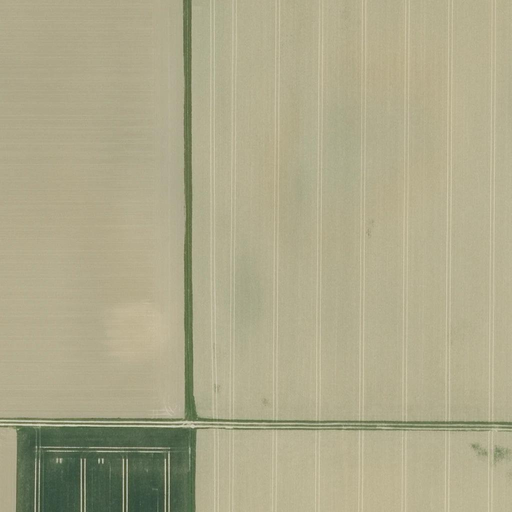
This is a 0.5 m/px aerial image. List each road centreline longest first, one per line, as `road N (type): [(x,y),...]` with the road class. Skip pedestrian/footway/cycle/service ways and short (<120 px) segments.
road 1 (track): [(511,426),(0,422)]
road 2 (track): [(188,0),(192,511)]
